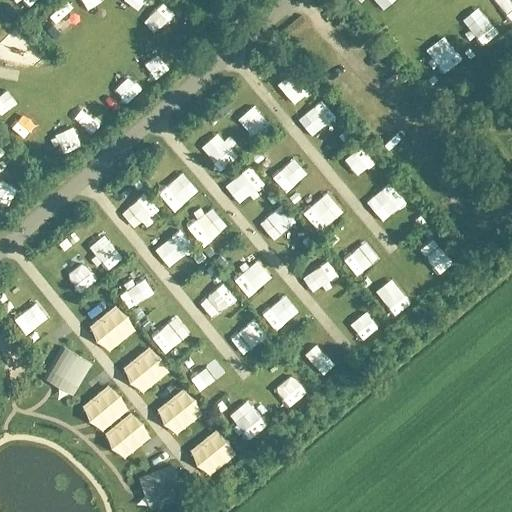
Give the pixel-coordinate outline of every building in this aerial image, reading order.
[(35,0),(14,0),(26,11),(36,0),(35,0)] [(126,0),(140,15),(154,2),(152,0),(126,0)] [(380,0),(389,9),(398,0),(380,0)] [(511,0),(492,0),(511,18),(511,0)] [(63,30),(79,21),(68,2),(52,11),(63,30)] [(446,41),(428,44),(433,70),(451,67),(446,41)] [(156,80),(168,70),(154,54),(142,64),(156,80)] [(132,73),(122,78),(130,95),(141,90),(132,73)] [(288,106),(313,93),(304,76),(279,89),(288,106)] [(309,110),(321,129),(337,118),(324,100),(309,110)] [(11,128),(27,142),(40,128),(25,113),(11,128)] [(244,121),(249,137),(265,132),(260,116),(244,121)] [(219,161),(234,150),(220,132),(205,143),(219,161)] [(294,159),(276,173),(287,187),(305,173),(294,159)] [(256,172),(242,185),(261,206),(275,192),(256,172)] [(368,198),(383,221),(408,204),(392,181),(368,198)] [(175,209),(189,198),(176,182),(162,193),(175,209)] [(450,208),(468,196),(460,183),(441,195),(450,208)] [(326,216),(340,204),(327,189),(313,200),(326,216)] [(148,191),(140,196),(154,216),(162,211),(148,191)] [(317,224),(325,217),(312,201),(303,208),(317,224)] [(213,207),(188,224),(200,240),(224,223),(213,207)] [(74,232),(62,240),(68,250),(80,243),(74,232)] [(173,269),(197,253),(184,234),(160,250),(173,269)] [(80,256),(64,264),(77,287),(92,278),(80,256)] [(257,284),(270,273),(256,256),(242,267),(257,284)] [(304,276),(314,289),(337,272),(327,258),(304,276)] [(248,294),(257,287),(239,266),(231,274),(248,294)] [(222,280),(201,301),(216,317),(237,296),(222,280)] [(137,313),(153,304),(142,284),(126,293),(137,313)] [(38,299),(15,319),(30,337),(53,317),(38,299)] [(91,314),(98,335),(128,325),(120,303),(91,314)] [(274,304),(264,309),(274,329),(284,325),(274,304)] [(40,344),(58,367),(82,349),(64,326),(40,344)] [(140,374),(161,358),(143,335),(122,352),(140,374)] [(296,379),(284,387),(294,400),(305,392),(296,379)] [(166,399),(185,419),(203,402),(184,382),(166,399)] [(240,406),(262,432),(273,424),(250,397),(240,406)] [(210,428),(194,440),(205,455),(213,449),(221,459),(230,453),(210,428)] [(174,464),(163,470),(172,485),(183,479),(174,464)]
